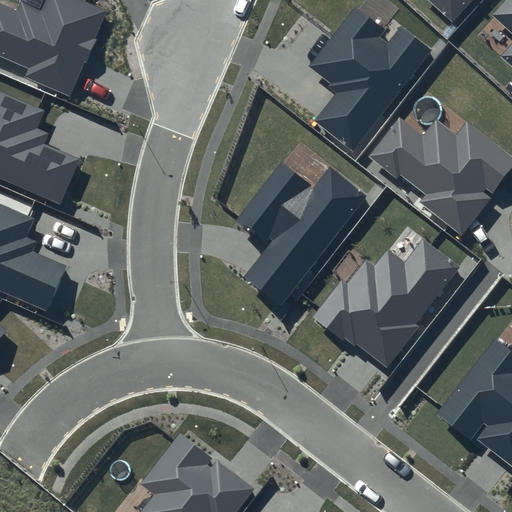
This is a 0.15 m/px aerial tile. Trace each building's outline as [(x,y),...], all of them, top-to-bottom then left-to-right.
[(107,10),(82,0),(43,0),(40,9),(21,0),(16,11),(0,3),(0,56),(28,68),(24,77),(70,96),(107,10)] [(468,0),(430,0),(452,19),(468,0)] [(511,0),(506,0),(494,15),(511,30),(511,45),(502,57),(511,65),(511,0)] [(383,30),(352,6),(307,65),(329,82),(325,87),(334,94),(313,121),(353,152),(432,50),(402,28),(388,46),(377,38),(383,30)] [(44,110),(0,91),(0,178),(60,205),(80,158),(45,143),(49,133),(37,128),(44,110)] [(422,133),(400,115),(368,157),(397,179),(401,174),(427,194),(422,201),(461,232),(511,167),(511,156),(466,121),(455,135),(434,118),(422,133)] [(314,187),(281,161),(238,216),(271,243),(244,276),(282,306),(369,194),(332,165),(314,187)] [(34,218),(0,203),(0,290),(48,311),(67,266),(33,251),(37,242),(26,238),(34,218)] [(458,266),(422,239),(405,262),(389,250),(376,268),(367,262),(349,287),(341,282),(313,319),(350,346),(353,342),(386,366),(417,326),(414,324),(458,266)] [(511,354),(493,339),(434,415),(469,442),(473,437),(511,466),(511,354)] [(234,511),(253,488),(182,433),(141,484),(155,495),(141,511),(234,511)]
